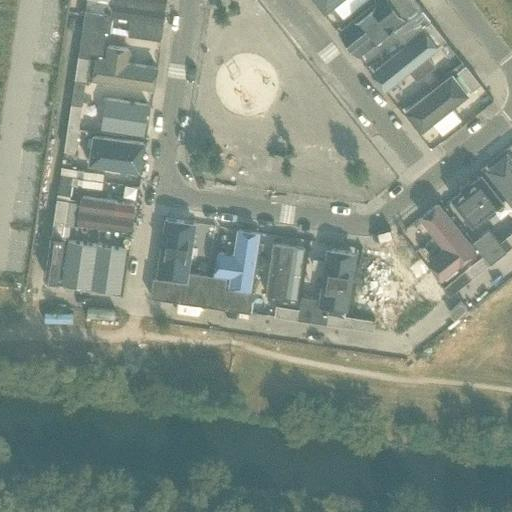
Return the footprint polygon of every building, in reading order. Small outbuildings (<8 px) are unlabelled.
[(127,29),(161,33),(165,0),(111,0),(110,11),(129,13),(127,29)] [(311,0),(325,17),(346,0),(311,0)] [(372,0),(336,28),(354,50),(400,14),(388,0),(372,0)] [(413,0),(392,0),(405,15),(408,13),(411,17),(395,30),(405,41),(422,28),(430,21),(420,9),(413,0)] [(85,9),(82,28),(105,31),(110,32),(112,19),(107,18),(108,13),(85,9)] [(430,21),(422,28),(437,46),(445,40),(431,21),(430,21)] [(82,28),(75,79),(85,81),(89,53),(94,53),(102,55),(105,31),(82,28)] [(435,46),(422,29),(371,67),(385,85),(409,66),(416,74),(435,59),(429,51),(435,46)] [(88,75),(153,84),(156,59),(128,55),(130,41),(105,37),(102,55),(92,53),(88,75)] [(480,83),(465,65),(457,71),(472,90),(480,84),(480,83)] [(411,122),(418,131),(465,94),(451,75),(450,76),(404,112),(411,122)] [(67,126),(78,128),(85,81),(75,79),(67,126)] [(148,104),(98,96),(93,126),(144,133),(148,104)] [(67,126),(64,150),(75,152),(78,128),(67,126)] [(93,131),(89,160),(137,167),(141,138),(93,131)] [(511,161),(506,154),(486,170),(511,202),(511,161)] [(511,222),(511,210),(479,169),(464,182),(503,230),(511,222)] [(60,175),(57,193),(70,195),(72,184),(77,185),(78,177),(60,175)] [(77,222),(130,228),(133,197),(81,191),(77,222)] [(443,273),(475,247),(435,197),(418,210),(443,241),(427,254),(443,273)] [(67,200),(57,199),(51,235),(62,237),(67,200)] [(197,216),(163,211),(154,276),(186,281),(197,216)] [(488,228),(472,241),(483,254),(490,263),(506,250),(488,228)] [(218,253),(215,272),(231,275),(230,286),(249,289),(258,232),(239,230),(234,255),(218,253)] [(51,235),(45,280),(58,281),(64,237),(62,237),(51,235)] [(298,296),(306,240),(273,235),(265,291),(298,296)] [(326,241),(317,300),(347,305),(356,246),(326,241)] [(365,245),(351,313),(382,319),(386,303),(394,305),(398,285),(386,282),(393,250),(365,245)] [(483,254),(465,269),(471,278),(490,263),(483,254)] [(203,305),(207,277),(189,274),(188,282),(153,277),(150,297),(203,305)] [(207,277),(203,305),(250,312),(253,292),(249,292),(226,288),(224,288),(225,280),(207,277)] [(329,309),(316,307),(317,298),(301,296),(299,308),(298,319),(349,327),(351,316),(328,313),(329,309)] [(399,316),(404,325),(428,309),(422,301),(399,316)] [(298,319),(299,308),(276,305),(274,315),(298,319)] [(373,330),(375,320),(351,316),(349,327),(373,330)]
